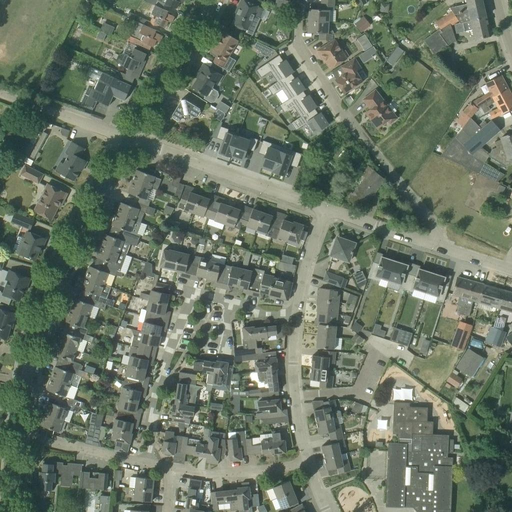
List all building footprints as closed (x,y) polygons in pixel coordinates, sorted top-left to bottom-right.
[(155,5),(168,11),(170,6),(176,8),(179,2),(182,4),(183,0),(145,0),(145,1),(155,5)] [(264,9),(243,0),(240,0),(237,8),(238,8),(239,8),(233,24),(253,33),(264,9)] [(482,0),(465,0),(467,4),(450,7),(453,11),(458,20),(460,23),(486,17),(482,0)] [(334,10),(334,4),(321,3),(321,9),(309,9),(308,21),(328,22),(335,22),(335,10),(334,10)] [(150,22),(148,27),(156,30),(158,25),(164,28),(167,21),(171,23),(174,17),(167,14),(168,11),(155,5),(151,14),(157,16),(155,19),(152,18),(150,22)] [(436,22),(440,28),(442,31),(458,20),(453,11),(446,16),(436,22)] [(128,12),(126,17),(134,21),(137,16),(128,12)] [(361,33),(371,25),(364,16),(354,23),(361,33)] [(486,17),(460,23),(454,24),(456,33),(465,31),(472,29),(475,40),(490,36),(486,17)] [(135,21),(126,41),(136,45),(149,51),(151,46),(153,47),(156,40),(159,42),(162,36),(155,33),(156,30),(136,22),(135,21)] [(328,28),(328,22),(308,21),(307,32),(319,33),(319,40),(332,40),(333,32),(331,28),(328,28)] [(113,34),(116,27),(104,22),(98,37),(105,40),(108,32),(113,34)] [(440,28),(424,40),(434,55),(448,46),(439,33),(442,31),(440,28)] [(228,56),(238,40),(223,32),(210,53),(217,58),(214,62),(229,72),(236,61),(228,56)] [(360,61),(372,57),(365,35),(358,37),(362,52),(357,54),(360,61)] [(338,63),(346,58),(334,40),(325,45),(317,51),(321,58),(322,57),(325,60),(330,69),(338,63)] [(262,52),(259,56),(260,56),(263,58),(275,50),(266,46),(265,46),(262,52)] [(397,47),(393,52),(400,56),(403,51),(397,47)] [(117,63),(115,66),(119,67),(122,66),(128,68),(125,74),(130,76),(134,78),(137,79),(139,74),(145,61),(144,60),(146,54),(137,50),(135,49),(131,57),(128,56),(123,53),(119,55),(116,61),(117,63)] [(279,55),(256,70),(261,78),(270,71),(277,82),(291,73),(295,71),(294,69),(291,64),(289,66),(285,61),(283,62),(279,55)] [(344,93),(352,88),(362,82),(356,71),(361,68),(354,58),(349,61),(341,67),(345,73),(335,80),(344,93)] [(222,76),(203,64),(198,72),(200,73),(192,87),(198,91),(198,92),(199,93),(200,92),(206,96),(204,98),(211,102),(215,101),(219,95),(218,92),(211,87),(214,82),(217,84),(222,76)] [(98,81),(94,89),(88,87),(81,103),(87,105),(94,108),(97,101),(109,106),(113,96),(124,101),(131,85),(120,81),(123,73),(117,70),(113,78),(102,72),(98,81)] [(277,82),(268,88),(273,95),(282,89),(289,99),(303,90),(303,91),(306,88),(305,87),(302,82),(300,83),(299,81),(297,78),(295,79),(291,73),(277,82)] [(463,112),(470,118),(480,106),(481,104),(492,97),(508,89),(501,75),(492,80),(485,83),(490,92),(479,99),(471,103),(463,112)] [(481,104),(480,106),(483,112),(484,114),(490,110),(488,106),(495,102),(497,106),(511,98),(511,96),(508,89),(492,97),(481,104)] [(289,99),(279,105),(284,112),(294,106),(300,116),(301,117),(314,108),(318,106),(314,99),(312,101),(310,98),(308,96),(307,97),(306,96),(303,91),(303,90),(289,99)] [(375,90),(363,100),(370,109),(365,113),(377,129),(387,121),(390,124),(397,118),(375,90)] [(511,109),(511,98),(497,106),(498,108),(489,113),(491,119),(501,114),(501,115),(511,109)] [(185,99),(181,100),(181,101),(180,101),(172,115),(172,118),(177,121),(180,120),(183,115),(189,114),(194,117),(197,116),(200,112),(200,109),(186,100),(185,100),(185,99)] [(300,116),(291,123),(296,130),(305,124),(313,134),(330,123),(325,117),(323,118),(320,113),(318,114),(318,113),(314,108),(301,117),(300,116)] [(226,114),(218,110),(214,115),(215,118),(221,122),(226,114)] [(441,156),(465,167),(471,155),(463,145),(487,124),(484,121),(478,126),(475,122),(470,118),(465,125),(458,134),(441,156)] [(492,120),(487,124),(463,145),(471,155),(500,130),(492,120)] [(458,134),(465,125),(460,121),(453,130),(458,134)] [(221,126),(216,138),(223,140),(219,152),(231,156),(238,136),(227,132),(228,129),(221,126)] [(0,135),(0,137),(11,142),(14,132),(3,128),(0,135)] [(34,159),(41,148),(48,135),(43,132),(29,157),(34,159)] [(503,167),(511,163),(511,133),(501,138),(501,140),(494,142),(496,148),(492,149),(487,157),(503,167)] [(238,136),(231,156),(242,160),(247,148),(254,151),(258,139),(250,136),(249,140),(238,136)] [(263,141),(258,153),(265,155),(261,167),(273,171),(280,151),(269,147),(270,144),(263,141)] [(71,142),(65,153),(69,155),(64,164),(60,162),(55,171),(74,181),(83,164),(85,165),(87,162),(80,158),(85,149),(71,142)] [(330,161),(336,166),(348,152),(343,147),(330,161)] [(357,177),(362,182),(352,194),(352,193),(350,195),(349,193),(345,197),(361,209),(385,179),(372,169),(372,170),(369,167),(372,165),(368,161),(363,156),(364,156),(356,148),(354,150),(352,148),(350,150),(366,166),(357,177)] [(280,151),(273,171),(284,175),(288,164),(297,167),(302,154),(292,150),(291,155),(280,151)] [(511,178),(505,176),(484,163),(471,155),(465,167),(511,188),(511,178)] [(21,174),(38,183),(43,175),(25,166),(21,174)] [(131,181),(156,190),(160,179),(154,176),(136,169),(131,181)] [(329,188),(338,174),(332,170),(323,184),(329,188)] [(136,202),(148,206),(150,200),(152,201),(156,190),(131,181),(127,192),(139,197),(136,202)] [(184,185),(179,183),(174,197),(179,199),(180,196),(184,185)] [(66,194),(57,189),(47,184),(34,211),(51,219),(60,202),(61,203),(66,194)] [(200,196),(194,194),(196,189),(186,186),(178,208),(193,213),(200,196)] [(209,219),(217,197),(207,193),(205,198),(200,196),(193,213),(209,219)] [(209,219),(224,224),(230,206),(224,205),(226,200),(217,197),(209,219)] [(155,209),(148,206),(136,202),(134,208),(120,203),(115,214),(134,221),(138,210),(152,216),(155,209)] [(240,229),(241,224),(247,207),(237,204),(236,208),(230,206),(224,224),(234,227),(240,229)] [(262,212),(257,210),(258,206),(254,204),(253,209),(247,207),(241,224),(256,230),(262,212)] [(172,215),(175,207),(167,205),(164,212),(172,215)] [(262,212),(256,230),(266,233),(266,235),(271,237),(273,231),(280,213),(270,210),(268,214),(262,212)] [(11,221),(30,229),(33,221),(14,213),(11,221)] [(273,231),(271,237),(276,239),(277,237),(287,240),(293,223),(287,221),(289,216),(280,213),(273,231)] [(141,223),(134,221),(115,214),(111,225),(123,229),(121,234),(138,241),(140,236),(137,234),(141,223)] [(293,222),(293,223),(287,240),(287,241),(287,239),(297,243),(299,238),(305,240),(307,233),(305,232),(307,227),(293,222)] [(24,238),(17,235),(11,250),(35,260),(40,248),(41,249),(45,239),(26,232),(24,238)] [(100,246),(126,255),(130,244),(136,246),(138,241),(121,234),(119,239),(104,234),(100,246)] [(355,243),(336,237),(330,255),(332,256),(330,261),(336,263),(338,258),(349,262),(351,254),(352,254),(353,252),(352,251),(355,243)] [(105,266),(120,272),(126,255),(100,246),(96,257),(107,261),(105,266)] [(161,267),(175,270),(179,252),(169,249),(169,250),(165,249),(161,267)] [(245,256),(242,267),(248,268),(251,252),(246,251),(245,256)] [(190,279),(194,261),(188,259),(189,254),(179,252),(175,270),(181,272),(179,277),(190,279)] [(293,258),(282,255),(280,261),(292,264),(293,258)] [(200,257),(200,258),(195,256),(194,261),(190,279),(199,281),(200,276),(206,278),(206,279),(211,261),(211,259),(200,257)] [(373,262),(368,278),(379,282),(381,278),(388,280),(395,260),(386,257),(386,259),(381,257),(379,264),(373,262)] [(395,260),(388,280),(400,284),(399,288),(406,290),(411,274),(405,272),(407,266),(403,264),(403,263),(395,260)] [(221,263),(211,261),(206,279),(212,281),(211,286),(221,288),(226,265),(220,264),(221,263)] [(152,264),(147,262),(141,274),(154,277),(153,281),(157,282),(158,275),(155,275),(155,274),(152,273),(152,264)] [(237,287),(242,268),(231,266),(231,267),(226,265),(221,288),(230,290),(231,286),(237,287)] [(84,278),(103,284),(107,273),(114,276),(115,275),(121,277),(123,273),(120,272),(105,266),(103,271),(89,266),(84,278)] [(252,296),(259,270),(255,269),(252,271),(242,268),(237,287),(243,288),(242,293),(252,296)] [(411,274),(406,290),(412,293),(414,288),(425,292),(432,272),(423,269),(423,271),(419,269),(416,276),(411,274)] [(269,296),(273,278),(273,276),(264,274),(264,271),(259,270),(252,296),(262,298),(263,293),(269,294),(268,296),(269,296)] [(29,279),(20,275),(10,271),(6,279),(6,280),(8,281),(3,293),(0,292),(0,302),(1,302),(8,305),(11,298),(19,301),(23,290),(25,291),(29,279)] [(364,271),(355,274),(360,287),(369,284),(364,271)] [(343,278),(326,272),(323,281),(340,287),(343,278)] [(436,300),(443,302),(448,286),(442,284),(444,277),(440,276),(440,275),(432,272),(425,292),(437,296),(436,299),(436,300)] [(462,314),(472,281),(457,277),(452,295),(459,297),(457,304),(458,305),(456,313),(462,314)] [(90,298),(106,304),(113,307),(115,301),(103,297),(99,295),(103,284),(84,278),(80,289),(92,293),(90,298)] [(269,296),(288,300),(292,282),(273,278),(269,296)] [(153,281),(151,288),(169,292),(170,285),(157,282),(153,281)] [(478,302),(483,284),(472,281),(462,314),(469,316),(471,308),(473,301),(478,302)] [(498,308),(504,290),(483,284),(478,302),(478,303),(498,308)] [(319,288),(318,300),(338,302),(340,290),(319,288)] [(148,301),(167,305),(168,299),(173,300),(174,296),(151,290),(150,295),(141,293),(139,298),(148,300),(148,301)] [(511,292),(504,290),(498,308),(511,312),(511,292)] [(69,310),(88,317),(92,306),(99,308),(104,310),(106,304),(90,298),(88,303),(73,298),(69,310)] [(317,312),(337,314),(338,302),(318,300),(317,312)] [(148,301),(146,310),(141,309),(140,314),(168,320),(170,312),(165,310),(167,305),(148,301)] [(6,311),(0,309),(0,337),(6,339),(11,323),(12,324),(12,325),(16,314),(6,311)] [(89,336),(91,331),(88,329),(84,328),(88,317),(69,310),(65,321),(76,325),(74,330),(89,336)] [(316,323),(336,326),(337,314),(317,312),(316,323)] [(141,332),(160,336),(161,336),(159,336),(160,330),(165,331),(168,320),(140,314),(138,321),(143,322),(141,332)] [(459,322),(451,346),(462,350),(471,326),(459,322)] [(335,337),(336,326),(316,323),(316,324),(318,325),(317,335),(335,337)] [(255,328),(256,340),(268,339),(267,336),(276,335),(277,338),(284,337),(283,325),(276,326),(255,328)] [(111,344),(117,328),(112,326),(110,329),(108,328),(104,337),(107,338),(106,341),(111,344)] [(258,354),(258,353),(257,348),(256,340),(255,328),(254,328),(254,326),(242,328),(243,340),(247,340),(248,349),(234,351),(234,356),(237,356),(258,354)] [(500,347),(505,332),(488,326),(486,331),(487,331),(484,341),(500,347)] [(386,331),(374,328),(372,334),(384,337),(386,331)] [(408,347),(412,333),(400,329),(396,343),(408,347)] [(76,350),(83,353),(87,341),(92,343),(94,337),(89,336),(74,330),(72,335),(61,331),(57,343),(76,350)] [(135,330),(131,347),(155,352),(156,346),(158,347),(160,336),(141,332),(135,330)] [(360,342),(363,339),(356,334),(353,336),(360,342)] [(317,335),(316,347),(333,349),(335,337),(317,335)] [(360,342),(353,336),(351,339),(358,345),(360,342)] [(79,370),(81,364),(72,361),(76,350),(57,343),(53,355),(69,361),(67,366),(79,370)] [(130,356),(128,364),(146,369),(147,364),(152,365),(155,352),(131,347),(128,356),(130,356)] [(469,349),(458,367),(471,375),(482,358),(469,349)] [(250,372),(256,372),(264,371),(276,369),(277,369),(276,357),(275,351),(262,353),(258,353),(258,354),(237,356),(238,360),(242,360),(242,361),(248,360),(250,372)] [(311,368),(328,369),(329,363),(334,363),(335,352),(323,351),(322,356),(312,355),(311,368)] [(194,363),(193,363),(193,371),(201,371),(202,371),(202,373),(214,374),(216,362),(215,362),(194,359),(194,363)] [(231,382),(232,374),(233,368),(227,367),(228,363),(216,361),(215,362),(216,362),(214,374),(212,386),(212,389),(230,392),(230,389),(231,382)] [(103,378),(104,371),(105,365),(97,363),(95,371),(98,371),(96,376),(103,378)] [(124,382),(147,387),(149,377),(144,376),(146,369),(128,364),(125,376),(124,382)] [(86,365),(84,371),(93,374),(95,369),(86,365)] [(69,385),(73,374),(77,375),(83,378),(85,372),(79,370),(67,366),(66,371),(54,366),(50,378),(69,385)] [(311,368),(310,380),(320,381),(319,387),(332,388),(333,376),(327,376),(328,369),(311,368)] [(277,383),(276,369),(264,371),(256,372),(257,380),(260,382),(265,381),(265,383),(268,382),(269,392),(278,391),(278,389),(281,389),(280,382),(277,383)] [(462,379),(452,372),(446,381),(456,388),(462,379)] [(237,374),(232,374),(231,382),(230,389),(231,389),(231,396),(240,397),(249,398),(249,399),(261,398),(266,397),(265,392),(261,393),(261,389),(248,390),(248,391),(242,391),(238,389),(238,381),(237,381),(237,374)] [(65,397),(65,396),(69,385),(50,378),(46,390),(63,396),(65,397)] [(174,404),(187,406),(195,407),(197,390),(202,387),(195,386),(196,380),(191,379),(190,385),(177,383),(174,404)] [(120,397),(138,402),(139,396),(144,397),(147,387),(124,382),(122,381),(121,387),(122,387),(120,397)] [(80,408),(82,402),(75,400),(75,399),(65,396),(65,397),(63,396),(61,401),(80,408)] [(240,397),(231,396),(230,405),(239,406),(240,397)] [(117,413),(139,418),(142,409),(137,407),(138,402),(120,397),(117,407),(118,408),(117,413)] [(273,400),(258,401),(259,410),(262,410),(262,413),(256,414),(257,420),(263,419),(268,418),(274,417),(273,412),(281,411),(280,399),(273,400)] [(316,423),(332,419),(341,417),(340,411),(338,411),(335,411),(336,411),(333,400),(322,402),(323,408),(313,410),(316,423)] [(44,414),(63,421),(67,409),(78,413),(80,408),(61,401),(60,406),(48,402),(44,414)] [(389,443),(386,506),(385,506),(404,507),(404,505),(414,505),(419,511),(450,511),(452,466),(452,458),(447,457),(447,453),(452,453),(453,440),(448,439),(448,435),(447,436),(432,436),(433,421),(427,421),(427,408),(409,407),(409,403),(394,402),(392,433),(400,433),(399,444),(389,443)] [(174,404),(173,404),(171,416),(172,416),(171,421),(181,423),(190,424),(190,419),(189,419),(190,415),(193,416),(195,407),(187,406),(174,404)] [(95,425),(97,414),(92,412),(89,423),(86,435),(93,436),(95,425)] [(114,429),(131,433),(132,427),(137,428),(139,418),(117,413),(115,419),(115,418),(112,429),(114,429)] [(44,414),(40,425),(59,432),(63,421),(44,414)] [(268,418),(268,424),(288,422),(288,416),(274,417),(268,418)] [(332,419),(316,423),(319,434),(329,432),(330,438),(341,435),(339,424),(333,425),(332,419)] [(132,433),(131,433),(114,429),(112,439),(116,440),(114,450),(127,453),(132,433)] [(180,452),(182,437),(177,436),(174,436),(174,432),(165,431),(162,453),(174,455),(174,452),(180,452)] [(235,438),(227,439),(230,461),(242,459),(241,455),(247,455),(246,444),(245,439),(244,431),(234,432),(235,438)] [(272,439),(274,452),(273,452),(274,454),(286,452),(285,440),(281,440),(280,431),(271,432),(271,433),(272,439)] [(273,452),(274,452),(272,439),(271,433),(260,435),(260,437),(245,439),(246,444),(251,443),(252,454),(273,452)] [(341,435),(330,438),(331,444),(321,446),(324,458),(340,454),(339,448),(344,447),(341,435)] [(188,437),(182,437),(180,452),(185,453),(185,454),(206,457),(207,457),(208,445),(200,444),(201,441),(188,439),(188,437)] [(206,457),(206,459),(211,459),(210,463),(218,464),(220,448),(217,448),(218,438),(209,437),(208,445),(207,457),(206,457)] [(345,453),(340,454),(324,458),(327,470),(337,468),(338,473),(349,471),(345,453)] [(81,476),(81,471),(82,464),(67,463),(67,465),(63,465),(63,463),(53,462),(53,464),(43,463),(42,472),(39,472),(38,481),(41,481),(40,490),(51,490),(52,482),(55,482),(55,474),(81,476)] [(81,471),(81,476),(80,487),(91,488),(90,491),(95,491),(96,489),(106,489),(107,473),(96,472),(96,474),(92,474),(92,472),(81,471)] [(130,477),(129,488),(135,488),(152,490),(154,479),(136,477),(136,478),(130,477)] [(188,487),(185,508),(197,510),(205,511),(205,510),(207,510),(207,511),(212,511),(212,505),(207,506),(198,504),(199,499),(196,498),(197,489),(200,490),(202,481),(190,479),(188,487)] [(277,498),(293,492),(289,481),(272,487),(277,498)] [(237,488),(237,489),(238,502),(239,509),(239,511),(250,511),(252,509),(252,507),(259,506),(257,494),(250,495),(248,482),(241,483),(241,487),(237,488)] [(152,490),(135,488),(134,500),(151,502),(152,490)] [(216,493),(210,494),(211,501),(211,503),(212,505),(212,511),(218,510),(217,505),(217,504),(226,503),(230,503),(231,511),(239,509),(238,502),(237,489),(216,492),(216,493)] [(298,502),(293,492),(277,498),(281,509),(298,502)] [(108,511),(110,496),(100,495),(99,504),(101,504),(100,511),(108,511)]
